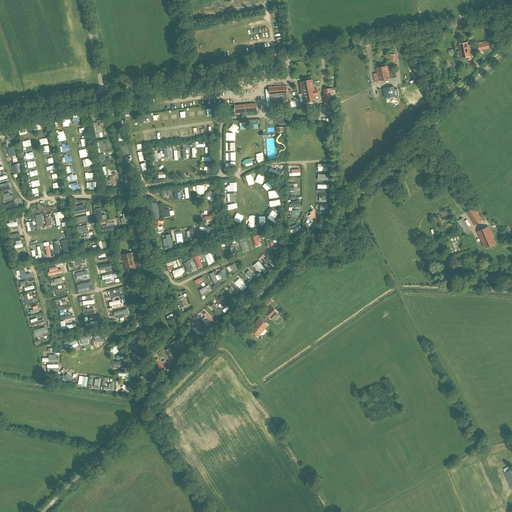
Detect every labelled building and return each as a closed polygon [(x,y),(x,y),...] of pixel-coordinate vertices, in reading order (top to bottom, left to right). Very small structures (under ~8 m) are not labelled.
[(483,44),(482,42),(477,43),(478,51),(490,49),(489,42),(483,44)] [(468,50),(467,43),(459,44),(461,51),(460,51),(462,58),(466,58),(467,60),(471,59),(469,49),(468,50)] [(379,81),(390,79),(387,66),(377,68),(379,81)] [(312,79),(299,81),(303,102),(316,99),(315,97),(318,96),(317,89),(314,89),(312,79)] [(231,82),(224,82),(224,84),(225,91),(232,90),(231,83),(231,82)] [(286,97),(285,86),(282,86),(268,87),(269,95),(270,99),(269,99),(270,110),(284,109),(283,103),(287,103),(287,97),(286,97)] [(394,87),(385,88),(387,98),(396,97),(396,96),(395,89),(394,87)] [(323,89),(324,101),(326,101),(327,104),(333,104),(333,103),(334,103),(334,95),(331,95),(331,89),(331,88),(323,89)] [(230,129),(236,134),(241,127),(235,123),(230,129)] [(227,160),(237,160),(237,152),(230,152),(230,153),(227,153),(227,160)] [(257,153),(258,162),(266,161),(265,153),(257,153)] [(104,160),(103,155),(99,156),(101,165),(110,163),(110,158),(104,160)] [(87,171),(88,179),(96,178),(95,173),(92,173),(92,171),(87,171)] [(320,181),(332,180),(331,171),(319,171),(320,181)] [(238,191),(238,182),(231,182),(231,186),(227,186),(227,191),(238,191)] [(278,189),(269,191),(270,199),(279,198),(278,189)] [(149,221),(160,219),(157,202),(146,205),(149,221)] [(474,226),(483,220),(475,207),(466,212),(474,226)] [(105,209),(98,211),(100,221),(107,219),(105,209)] [(274,221),(279,214),(274,210),(269,217),(274,221)] [(57,213),(57,226),(62,226),(61,219),(65,218),(65,212),(57,213)] [(466,235),(471,232),(462,218),(457,222),(466,235)] [(28,222),(29,231),(37,230),(37,226),(31,227),(31,222),(28,222)] [(485,248),(495,244),(488,227),(478,232),(485,248)] [(183,231),(177,232),(179,241),(185,240),(183,231)] [(257,247),(261,245),(260,242),(263,240),(261,234),(253,237),(257,247)] [(64,250),(72,250),(71,240),(63,240),(64,250)] [(55,252),(52,253),(53,258),(61,256),(58,244),(54,246),(55,252)] [(136,270),(134,259),(133,253),(121,255),(125,272),(129,271),(128,269),(131,268),(132,270),(136,270)] [(213,253),(207,255),(210,265),(216,264),(213,253)] [(199,254),(195,256),(201,269),(205,267),(199,254)] [(271,266),(276,261),(270,254),(267,256),(270,259),(267,262),(271,266)] [(175,266),(176,269),(182,267),(181,263),(184,262),(183,259),(177,261),(168,264),(169,268),(175,266)] [(261,273),(264,270),(266,273),(269,270),(259,261),(254,266),(261,273)] [(454,270),(462,267),(460,261),(452,263),(454,270)] [(224,270),(218,276),(222,280),(224,278),(225,279),(229,275),(224,270)] [(250,270),(247,274),(253,280),(257,276),(250,270)] [(20,271),(21,280),(32,278),(31,274),(25,275),(24,271),(20,271)] [(217,286),(220,284),(215,272),(212,274),(217,286)] [(103,282),(111,281),(111,279),(117,278),(116,273),(102,275),(103,282)] [(242,279),(236,284),(241,290),(248,285),(242,279)] [(227,289),(235,297),(239,293),(231,285),(227,289)] [(201,291),(204,296),(211,293),(208,287),(201,291)] [(112,299),(123,296),(121,289),(110,292),(112,299)] [(38,301),(37,298),(28,300),(27,295),(23,296),(25,304),(38,301)] [(227,301),(229,300),(226,295),(219,298),(225,308),(230,306),(227,301)] [(180,312),(183,311),(182,308),(185,307),(181,296),(177,298),(180,306),(178,307),(180,312)] [(269,297),(260,305),(265,310),(273,302),(269,297)] [(270,320),(278,312),(271,306),(264,313),(270,320)] [(258,338),(268,325),(259,318),(249,330),(258,338)] [(45,326),(34,331),(37,338),(48,333),(45,326)] [(64,343),(67,349),(79,344),(77,338),(64,343)] [(131,362),(135,361),(134,358),(140,357),(139,352),(130,353),(131,362)] [(115,363),(116,367),(130,363),(128,359),(115,363)] [(114,383),(111,382),(111,388),(104,388),(104,391),(114,392),(114,383)] [(121,390),(126,393),(130,388),(125,385),(121,390)]
